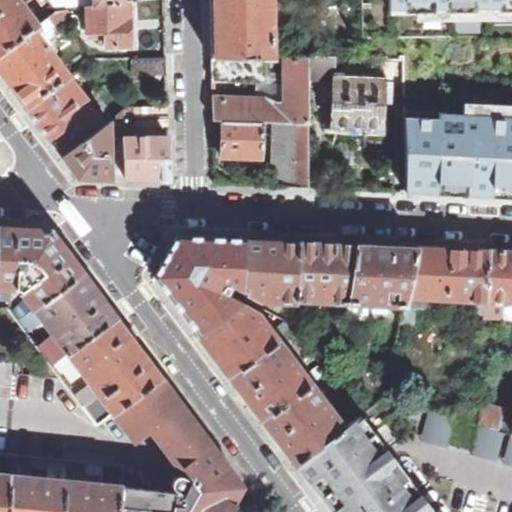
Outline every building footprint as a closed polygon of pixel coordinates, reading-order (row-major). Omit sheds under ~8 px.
[(0,0),(0,54),(38,25),(18,0),(0,0)] [(68,10),(88,8),(93,7),(93,0),(48,0),(58,12),(68,10)] [(108,46),(131,45),(129,0),(128,0),(123,1),(123,3),(93,7),(88,8),(89,33),(107,33),(108,46)] [(272,59),(270,0),(209,0),(211,59),(266,59),(272,59)] [(511,0),(389,0),(390,10),(405,10),(405,12),(437,11),(437,10),(448,9),(448,11),(478,11),(478,9),(500,9),(500,11),(511,10),(511,0)] [(73,21),(68,10),(58,12),(38,25),(0,54),(0,72),(27,108),(69,77),(38,37),(52,26),(55,31),(73,21)] [(133,74),(167,73),(166,56),(133,57),(133,74)] [(308,56),(308,59),(308,79),(333,80),(332,126),(382,129),(383,80),(337,79),(335,76),(335,58),(308,56)] [(266,80),(266,59),(211,59),(212,82),(235,83),(235,99),(213,99),(213,121),(222,122),(263,123),(277,124),(309,125),(308,79),(308,59),(285,59),(285,73),(285,105),(266,101),(258,100),(258,83),(266,84),(266,80)] [(266,84),(258,83),(258,100),(266,101),(285,105),(285,73),(272,73),(272,80),(266,80),(266,84)] [(69,77),(27,108),(63,156),(106,125),(69,77)] [(168,107),(133,108),(133,129),(142,129),(142,127),(168,127),(168,107)] [(125,138),(134,138),(133,129),(133,108),(129,108),(117,117),(118,138),(125,138)] [(511,197),(511,116),(439,113),(439,119),(404,118),(405,192),(511,197)] [(213,121),(215,140),(222,140),(222,122),(213,121)] [(106,125),(63,156),(79,177),(110,179),(109,122),(106,125)] [(263,123),(222,122),(222,140),(222,156),(262,158),(263,132),(263,123)] [(263,123),(263,132),(277,132),(277,124),(263,123)] [(309,125),(277,124),(277,132),(277,134),(272,142),(273,186),(292,187),(309,188),(309,125)] [(125,138),(126,179),(170,181),(169,137),(134,138),(125,138)] [(0,227),(0,306),(10,307),(10,288),(16,289),(22,294),(28,302),(14,313),(20,321),(83,274),(50,230),(0,227)] [(231,379),(279,343),(256,312),(224,296),(230,285),(244,292),(245,239),(210,238),(177,236),(166,256),(154,277),(164,289),(176,306),(231,379)] [(245,239),(244,292),(263,301),(296,303),(296,301),(298,242),(245,239)] [(355,245),(298,242),(296,301),(347,303),(355,245)] [(417,248),(355,245),(347,303),(345,314),(354,315),(355,304),(404,305),(406,298),(417,248)] [(487,252),(417,248),(406,298),(484,302),(487,252)] [(511,252),(497,252),(487,252),(484,302),(484,318),(494,319),(495,303),(511,303),(511,252)] [(83,274),(20,321),(28,332),(43,321),(54,336),(39,347),(54,366),(68,355),(116,318),(83,274)] [(116,318),(68,355),(91,385),(77,395),(99,425),(116,412),(161,378),(116,318)] [(264,423),(312,387),(279,343),(231,379),(264,423)] [(227,511),(233,503),(228,500),(237,483),(231,474),(180,407),(175,411),(165,399),(173,393),(161,378),(116,412),(137,439),(158,423),(192,469),(187,474),(181,474),(176,476),(173,481),(173,486),(176,490),(175,493),(121,487),(118,511),(227,511)] [(298,466),(344,430),(312,387),(264,423),(298,466)] [(483,426),(501,426),(501,407),(481,402),(483,426)] [(479,428),(429,413),(422,440),(449,448),(458,423),(481,430),(475,456),(511,466),(511,435),(499,432),(479,428)] [(443,511),(362,414),(344,430),(298,466),(321,497),(332,511),(443,511)] [(5,511),(61,511),(67,462),(48,461),(46,480),(28,478),(30,459),(12,457),(10,477),(5,511)] [(61,511),(118,511),(121,487),(84,484),(86,465),(67,462),(61,511)] [(0,511),(5,511),(10,477),(0,475),(0,511)]
